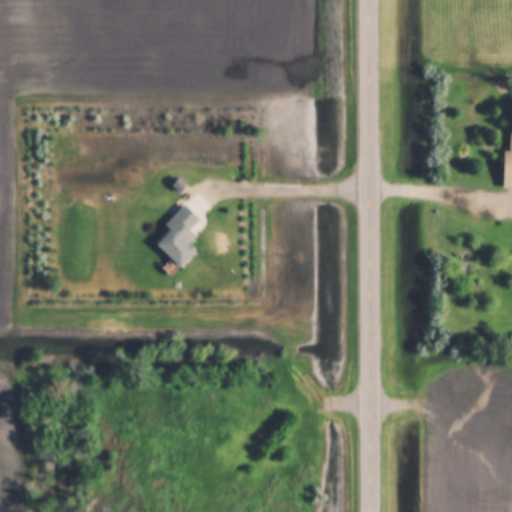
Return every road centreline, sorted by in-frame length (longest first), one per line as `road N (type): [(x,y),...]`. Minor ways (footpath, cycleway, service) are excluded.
road 1 (tertiary): [(373,511),(371,0)]
road 2 (track): [(223,511),(326,402),(373,401)]
